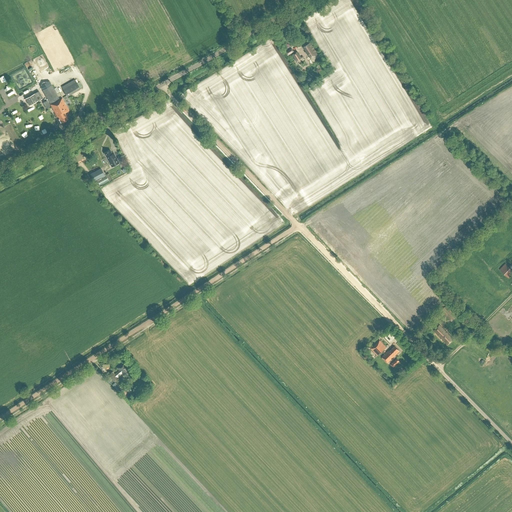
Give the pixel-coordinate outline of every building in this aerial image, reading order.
[(309,42),(303,46),(312,60),(318,56),(309,42)] [(297,51),(291,55),(296,62),(301,58),(297,51)] [(77,82),(63,89),(67,96),(81,89),(77,82)] [(52,85),(42,90),(58,117),(62,123),(69,119),(65,113),(70,111),(62,98),(60,99),(52,85)] [(25,98),(29,105),(38,100),(34,93),(25,98)] [(110,149),(104,153),(111,166),(119,162),(114,153),(112,154),(110,149)] [(82,150),(74,154),(78,162),(83,159),(81,155),(84,154),(82,150)] [(104,175),(101,168),(90,174),(94,181),(104,175)] [(94,184),(97,187),(106,179),(104,176),(94,184)] [(500,269),(508,278),(511,273),(511,269),(505,263),(500,269)] [(438,320),(444,314),(451,321),(455,317),(445,307),(441,311),(435,317),(438,320)] [(434,330),(446,342),(448,344),(453,338),(452,336),(444,329),(443,329),(439,325),(434,330)] [(377,355),(387,346),(380,340),(371,348),(377,355)] [(387,363),(399,351),(394,346),(390,350),(389,349),(382,357),(387,363)] [(122,373),(123,375),(130,369),(123,362),(117,367),(119,370),(115,374),(112,371),(108,375),(114,381),(117,377),(122,373)]
